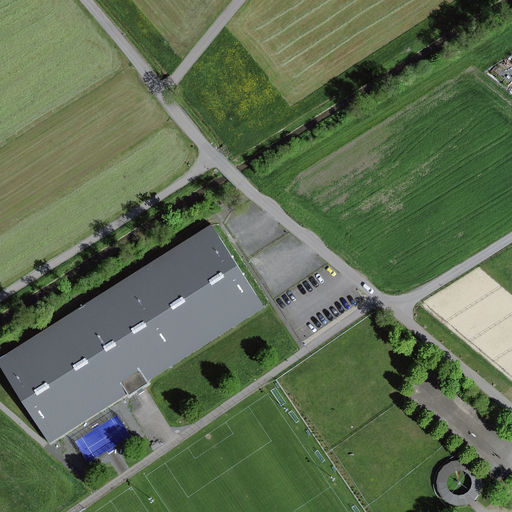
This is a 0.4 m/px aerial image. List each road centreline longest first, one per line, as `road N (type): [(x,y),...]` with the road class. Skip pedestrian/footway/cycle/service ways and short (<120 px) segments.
road 1 (track): [(511,408),(216,155)]
road 2 (track): [(216,155),(90,0)]
road 3 (unclassified): [(511,236),(397,309)]
road 4 (unclassified): [(241,0),(164,93)]
